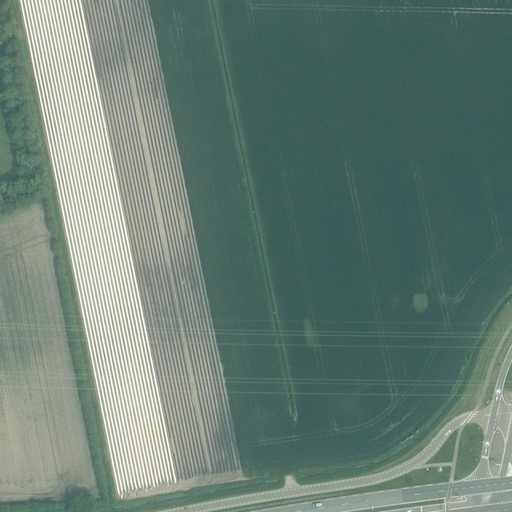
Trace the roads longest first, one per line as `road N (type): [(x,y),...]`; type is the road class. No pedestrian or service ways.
road 1 (unclassified): [(493,414),(460,420),(423,458),(381,478),(185,511)]
road 2 (primary): [(479,487),(297,511)]
